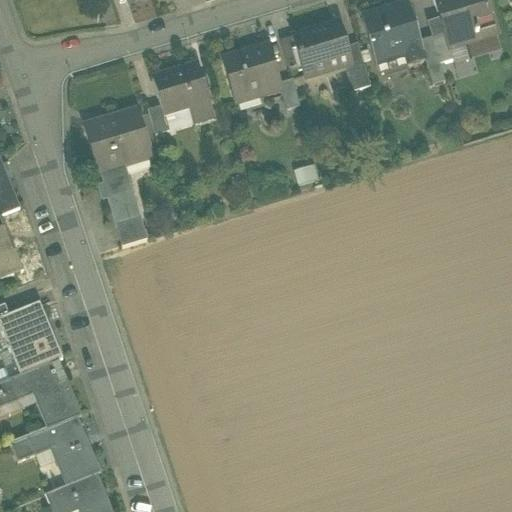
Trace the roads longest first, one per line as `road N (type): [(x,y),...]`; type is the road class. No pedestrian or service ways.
road 1 (residential): [(163,511),(19,78)]
road 2 (residential): [(19,78),(277,0)]
